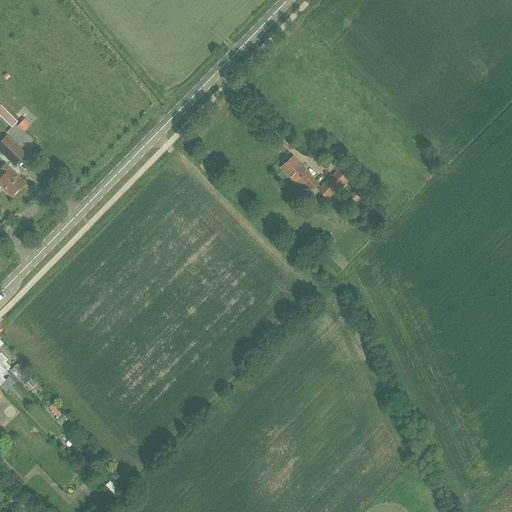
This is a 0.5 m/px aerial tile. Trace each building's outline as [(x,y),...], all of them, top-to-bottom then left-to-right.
[(16,122),(1,107),(0,105),(0,116),(11,128),(16,122)] [(16,125),(23,131),(30,124),(24,117),(16,125)] [(26,155),(6,136),(0,142),(0,150),(15,165),(26,155)] [(311,190),(318,184),(293,157),(281,168),(299,187),(304,182),(311,190)] [(24,183),(5,165),(0,170),(4,175),(0,178),(0,185),(11,197),(24,183)] [(343,165),(318,189),(327,199),(337,189),(339,190),(353,176),(343,165)] [(346,198),(353,205),(367,192),(360,185),(346,198)] [(377,221),(369,212),(361,219),(369,228),(377,221)] [(0,339),(0,364),(7,372),(6,370),(10,367),(5,363),(8,360),(0,352),(1,352),(0,350),(0,347),(4,344),(0,339)] [(16,364),(17,365),(11,370),(19,379),(20,378),(25,384),(30,379),(23,372),(26,368),(20,361),(16,364)] [(61,414),(53,404),(49,407),(57,417),(56,417),(58,419),(56,420),(60,424),(67,418),(62,414),(61,414)] [(109,482),(105,486),(114,494),(118,490),(109,482)]
